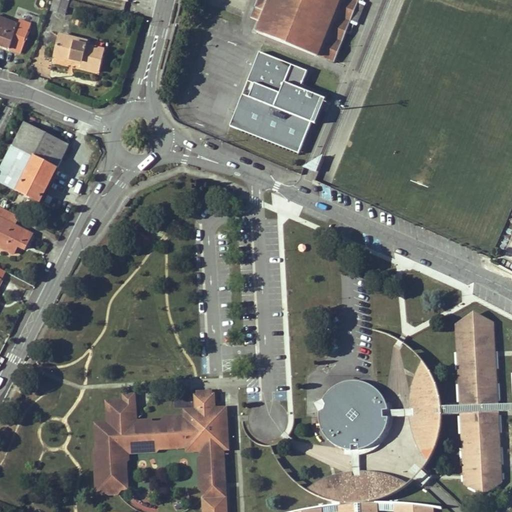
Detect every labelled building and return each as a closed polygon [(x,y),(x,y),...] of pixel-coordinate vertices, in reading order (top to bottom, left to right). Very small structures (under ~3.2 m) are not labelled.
[(19,0),(0,0),(0,2),(23,10),(25,2),(19,0)] [(65,14),(68,2),(62,0),(53,0),(51,10),(65,14)] [(257,0),(255,7),(265,11),(256,32),(334,63),(347,33),(350,34),(354,24),(351,22),(359,2),(360,2),(362,3),(363,0),(257,0)] [(19,20),(18,24),(0,17),(0,45),(20,53),(28,32),(30,24),(19,20)] [(87,45),(88,41),(59,34),(54,54),(82,61),(81,66),(99,71),(105,49),(87,45)] [(308,70),(261,52),(232,126),(300,153),(312,122),(317,124),(327,97),(301,87),(308,70)] [(9,154),(0,171),(0,182),(40,202),(70,146),(25,123),(19,135),(13,132),(3,150),(9,154)] [(324,158),(320,157),(315,170),(315,171),(318,172),(324,158)] [(11,213),(0,207),(0,246),(14,253),(18,245),(19,245),(19,244),(18,243),(17,243),(19,241),(27,245),(32,235),(7,221),(11,213)] [(486,324),(488,347),(491,347),(490,321),(473,312),(454,323),(456,349),(459,349),(458,325),(486,324)] [(511,403),(495,405),(491,347),(488,347),(486,324),(458,325),(459,349),(456,349),(459,407),(441,408),(440,401),(439,394),(437,387),(434,381),(431,374),(427,368),(422,362),(418,367),(415,373),(413,379),(411,386),(409,393),(409,400),(408,410),(408,417),(408,421),(410,427),(412,435),(415,443),(418,450),(422,457),(426,467),(430,461),(434,453),(437,445),(439,437),(441,427),(441,416),(460,415),(463,469),(464,469),(465,482),(478,489),(485,489),(498,480),(497,467),(498,467),(496,414),(511,412),(511,403)] [(343,451),(347,452),(350,452),(355,452),(360,451),(364,450),(369,448),(373,446),(377,443),(380,439),(383,435),(385,431),(387,426),(387,422),(388,417),(388,412),(387,408),(386,405),(385,403),(383,399),(381,395),(378,391),(374,388),(370,385),(367,384),(363,382),(358,381),(353,381),(349,381),(344,382),(339,383),(335,385),(331,388),(328,391),(324,395),(322,399),(320,403),(318,408),(318,411),(317,417),(317,420),(318,424),(319,429),(321,433),(324,437),(327,441),(330,444),(334,447),(338,449),(343,451)] [(11,387),(7,397),(13,399),(17,389),(11,387)] [(124,401),(124,403),(128,403),(128,412),(125,414),(125,419),(131,419),(131,418),(131,417),(132,417),(132,416),(133,416),(133,415),(134,415),(135,414),(136,414),(136,403),(135,401),(133,399),(131,397),(129,397),(126,398),(125,399),(124,401)] [(111,425),(99,426),(99,450),(97,452),(98,493),(100,493),(100,495),(109,495),(110,496),(111,497),(113,497),(113,498),(116,498),(119,497),(119,496),(120,496),(121,495),(122,494),(122,493),(122,492),(117,487),(120,485),(119,474),(123,471),(122,456),(131,456),(133,453),(143,453),(145,455),(160,455),(162,452),(184,452),(198,451),(198,456),(198,462),(195,465),(196,473),(199,475),(199,484),(196,487),(196,495),(200,497),(200,504),(220,504),(223,504),(222,457),(226,457),(225,425),(222,421),(215,429),(212,426),(212,421),(214,419),(214,418),(214,405),(208,405),(208,404),(208,403),(207,403),(207,402),(206,402),(206,401),(205,401),(204,401),(203,401),(202,402),(201,403),(201,404),(200,405),(195,405),(195,417),(198,419),(198,423),(184,423),(184,421),(165,421),(160,427),(151,427),(151,424),(143,424),(140,428),(136,425),(136,414),(135,414),(134,415),(133,415),(133,416),(132,416),(132,417),(131,417),(131,418),(131,419),(125,419),(125,414),(128,412),(128,403),(124,403),(110,404),(111,425)] [(393,418),(408,417),(408,410),(393,411),(391,403),(386,405),(387,408),(388,412),(388,417),(387,422),(387,426),(385,431),(383,435),(380,439),(377,443),(373,446),(369,448),(364,450),(360,451),(355,452),(350,452),(347,452),(344,455),(352,456),(352,472),(357,472),(360,472),(359,456),(362,455),(367,454),(373,452),(377,448),(381,446),(384,442),(388,436),(391,432),(392,427),(393,423),(393,418)] [(225,418),(214,418),(214,419),(212,421),(212,426),(215,429),(222,421),(225,425),(225,418)] [(117,487),(122,492),(130,492),(129,465),(131,462),(131,456),(122,456),(123,471),(119,474),(120,485),(117,487)] [(415,478),(421,469),(414,464),(408,473),(415,478)] [(464,469),(463,469),(464,485),(482,495),(499,484),(498,467),(497,467),(498,480),(485,489),(478,489),(465,482),(464,469)] [(374,511),(391,511),(430,511),(430,507),(409,505),(394,503),(377,504),(385,500),(389,499),(395,496),(401,492),(405,489),(410,485),(403,482),(397,480),(389,477),(382,475),(374,473),(366,473),(360,472),(357,472),(352,472),(347,473),(340,474),(335,475),(328,477),(322,479),(316,482),(310,486),(304,490),(316,497),(324,500),(331,502),(340,505),(332,506),(321,507),(308,509),(296,511),(294,511),(374,511)] [(420,472),(416,478),(423,484),(428,478),(420,472)]
